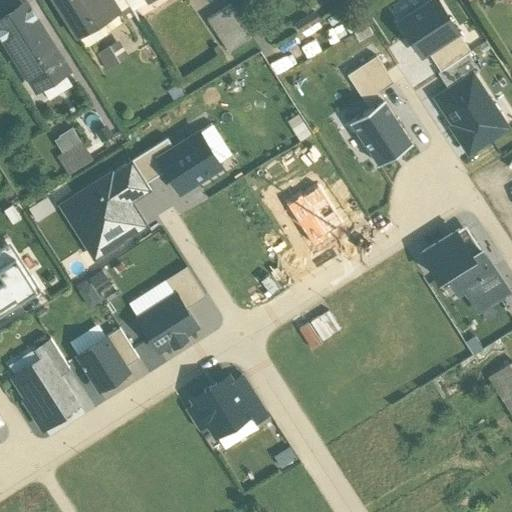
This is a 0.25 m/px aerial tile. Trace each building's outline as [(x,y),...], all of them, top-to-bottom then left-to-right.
[(51,0),(78,43),(80,42),(78,39),(96,27),(98,30),(119,17),(107,0),(51,0)] [(266,0),(257,0),(251,4),(264,24),(276,16),(266,0)] [(422,61),(428,57),(459,38),(437,4),(398,29),(410,48),(413,46),(422,61)] [(56,62),(24,10),(0,24),(0,43),(24,82),(29,79),(39,94),(62,80),(59,75),(52,65),(56,62)] [(231,11),(207,26),(223,50),(246,34),(231,11)] [(246,34),(223,50),(228,59),(252,43),(246,34)] [(428,57),(441,78),(469,60),(472,58),(459,38),(428,57)] [(106,72),(127,63),(120,46),(99,56),(106,72)] [(438,80),(449,96),(474,81),(480,77),(469,60),(441,78),(438,80)] [(63,72),(57,62),(56,62),(52,65),(59,75),(63,72)] [(350,81),(372,115),(385,107),(378,97),(392,87),(377,63),(350,81)] [(452,133),(469,159),(508,134),(474,81),(449,96),(437,104),(454,131),(452,133)] [(379,171),(412,150),(385,107),(372,115),(352,129),(379,171)] [(73,135),(59,143),(60,144),(55,147),(63,161),(82,149),(73,135)] [(175,156),(159,166),(167,179),(180,200),(222,174),(200,140),(175,156)] [(168,146),(133,168),(148,191),(167,179),(159,166),(175,156),(168,146)] [(63,161),(58,164),(66,177),(90,162),(82,149),(63,161)] [(133,168),(114,181),(132,212),(152,200),(148,191),(133,168)] [(63,212),(96,265),(146,235),(132,212),(114,181),(63,212)] [(324,198),(346,232),(365,220),(343,186),(324,198)] [(279,211),(312,263),(336,248),(331,241),(346,232),(324,198),(318,187),(279,211)] [(440,284),(446,280),(459,300),(465,296),(495,277),(483,257),(474,243),(467,248),(460,237),(424,259),(440,284)] [(0,317),(15,307),(19,314),(42,299),(11,250),(0,257),(0,317)] [(177,303),(186,318),(207,305),(188,275),(167,288),(177,303)] [(510,299),(495,277),(465,296),(480,318),(510,299)] [(186,318),(177,303),(140,326),(160,359),(173,351),(175,354),(186,347),(184,343),(197,336),(186,318)] [(140,367),(121,337),(107,346),(127,376),(140,367)] [(127,376),(107,346),(79,364),(101,398),(103,397),(129,380),(127,376)] [(60,384),(70,378),(52,348),(47,351),(37,358),(43,367),(48,364),(60,384)] [(37,358),(10,375),(16,384),(43,367),(37,358)] [(26,409),(44,438),(64,425),(63,423),(79,414),(60,384),(48,364),(43,367),(16,384),(14,386),(28,408),(26,409)] [(511,378),(508,373),(488,385),(511,423),(511,378)] [(243,385),(232,392),(252,424),(255,433),(269,424),(243,385)] [(229,387),(194,409),(217,446),(252,424),(232,392),(229,387)]
